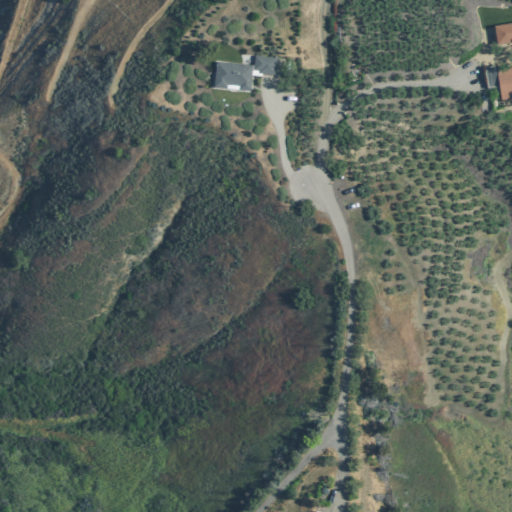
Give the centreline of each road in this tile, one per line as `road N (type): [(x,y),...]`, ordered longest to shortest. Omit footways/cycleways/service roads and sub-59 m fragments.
road 1 (residential): [(260,511),(326,436),(346,384),(350,252),(313,184)]
road 2 (track): [(329,0),(333,113),(313,184)]
